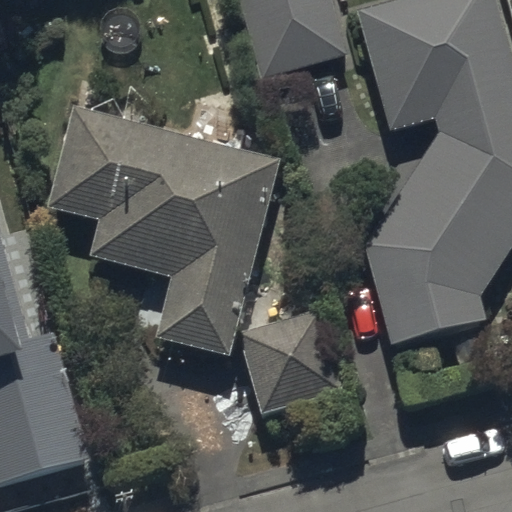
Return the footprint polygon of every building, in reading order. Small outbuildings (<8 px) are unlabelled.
[(331,0),(240,0),(262,78),(346,56),(331,0)] [(511,79),(490,0),(396,0),(357,11),(386,131),(435,119),(439,136),(364,240),(390,337),(485,313),(480,293),(511,240),(511,79)] [(231,355),(281,156),(74,105),(49,207),(98,219),(90,254),(173,275),(157,337),(231,355)] [(0,491),(93,466),(56,333),(28,341),(0,241),(0,491)] [(322,310),(241,330),(261,411),(342,391),(322,310)]
